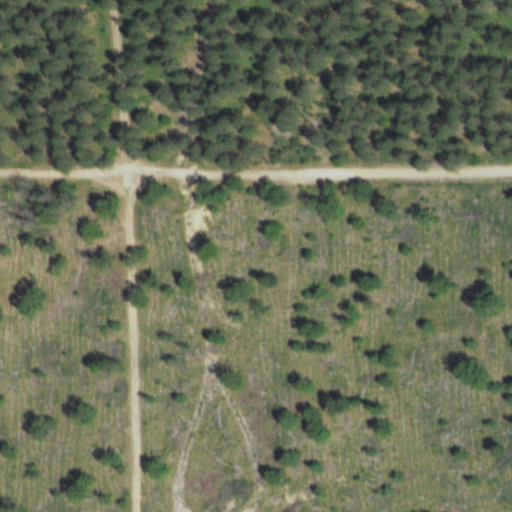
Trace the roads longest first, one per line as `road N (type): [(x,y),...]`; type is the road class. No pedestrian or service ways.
road 1 (track): [(106,0),(137,511)]
road 2 (track): [(0,174),(511,170)]
